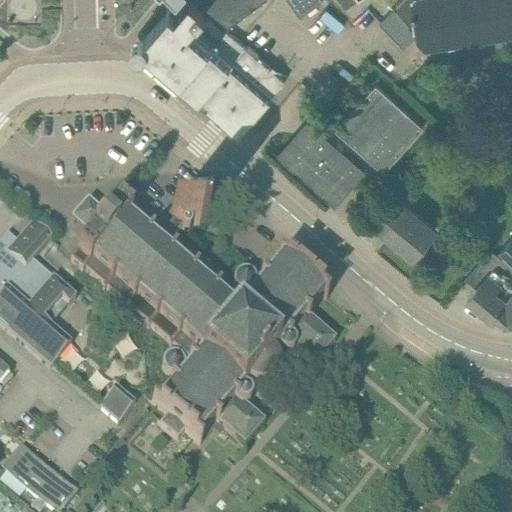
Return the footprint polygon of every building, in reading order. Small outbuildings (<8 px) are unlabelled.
[(133,40),(133,41),(133,42),(157,61),(155,64),(238,135),(285,81),(257,57),(259,55),(248,46),(246,48),(226,30),(191,0),(178,0),(177,2),(144,40),(142,40),(140,40),(137,40),(134,40),(133,40)] [(191,0),(226,30),(264,0),(191,0)] [(289,0),(300,14),(319,0),(289,0)] [(511,0),(402,0),(394,8),(434,57),(511,45),(511,0)] [(336,130),(383,172),(423,126),(375,84),(336,130)] [(282,156),(330,197),(335,191),(340,195),(360,172),(307,126),(282,156)] [(489,169),(483,175),(492,184),(498,177),(489,169)] [(106,219),(87,203),(70,222),(90,239),(70,261),(82,272),(84,269),(132,312),(129,315),(142,326),(145,323),(178,353),(176,356),(173,356),(170,356),(167,358),(164,360),(163,366),(162,367),(162,369),(162,373),(164,373),(165,374),(166,376),(167,377),(174,378),(178,382),(154,409),(166,420),(159,428),(177,444),(185,436),(195,445),(209,429),(219,437),(224,431),(244,449),(265,426),(244,408),(246,407),(248,407),(250,406),(252,403),(253,400),(252,397),(251,395),(249,392),(243,391),(248,385),(251,387),(254,389),(257,391),(260,392),(263,392),(266,391),(270,390),(276,385),(278,382),(280,379),(281,375),(281,368),(280,364),(278,360),(274,356),(280,350),(279,351),(281,355),(282,357),(284,358),(289,358),(291,357),(292,357),(294,355),(295,354),(296,351),(296,349),(315,365),(335,342),(306,317),(332,288),(290,251),(259,286),(255,283),(230,290),(197,262),(200,258),(188,247),(184,251),(174,242),(181,233),(199,229),(208,218),(207,204),(196,194),(182,196),(172,206),(173,221),(163,233),(137,209),(138,208),(126,197),(106,219)] [(393,234),(391,238),(414,256),(435,229),(396,198),(374,224),(376,226),(379,222),(393,234)] [(0,242),(0,298),(7,291),(27,309),(53,280),(32,263),(51,241),(31,225),(16,243),(7,235),(0,242)] [(511,237),(498,252),(502,256),(511,265),(511,237)] [(511,284),(492,267),(497,261),(511,273),(511,269),(490,250),(465,279),(476,288),(467,299),(492,320),(495,315),(504,323),(511,321),(511,284)] [(0,326),(50,370),(71,346),(46,324),(54,315),(51,312),(61,301),(68,308),(75,300),(53,280),(27,309),(7,291),(0,298),(0,326)] [(99,409),(100,410),(118,425),(134,407),(115,390),(99,409)] [(61,511),(75,496),(21,451),(4,472),(52,511),(61,511)]
